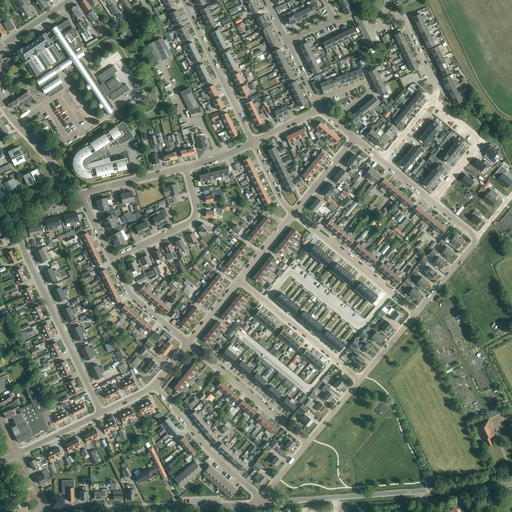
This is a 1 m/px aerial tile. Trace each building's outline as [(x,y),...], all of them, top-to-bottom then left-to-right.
[(24,0),(10,0),(17,10),(18,9),(26,21),(33,16),(28,7),(29,6),(24,0)] [(45,8),(39,0),(36,0),(37,0),(35,1),(41,11),(45,8)] [(39,0),(45,8),(48,6),(44,0),(39,0)] [(87,2),(85,0),(82,0),(80,2),(86,12),(92,8),(90,5),(88,1),(87,2)] [(120,0),(123,4),(124,4),(129,12),(133,9),(126,0),(120,0)] [(171,0),(165,3),(164,2),(160,5),(161,7),(165,5),(167,9),(174,6),(171,0)] [(249,0),(246,2),(242,4),(243,7),(247,5),(249,8),(256,5),(253,0),(249,0)] [(314,4),(311,6),(310,6),(314,14),(320,11),(316,4),(317,3),(314,0),(312,0),(314,4)] [(348,2),(346,0),(344,0),(339,3),(342,9),(349,5),(350,5),(353,3),(352,0),(348,2)] [(308,7),(305,9),(304,9),(308,16),(314,14),(310,6),(311,6),(309,2),(306,3),(308,7)] [(85,16),(77,4),(70,9),(72,12),(71,13),(74,17),(75,17),(78,20),(79,20),(80,21),(76,24),(82,33),(81,34),(83,37),(82,37),(85,42),(88,46),(98,40),(95,36),(93,37),(87,29),(91,27),(86,21),(87,20),(84,16),(85,16)] [(210,13),(210,12),(208,8),(212,7),(211,4),(207,6),(207,7),(200,11),(203,16),(210,13)] [(110,7),(115,14),(119,12),(114,5),(110,7)] [(249,8),(245,10),(246,13),(250,11),(252,14),(259,11),(256,5),(249,8)] [(303,10),(299,11),(299,12),(302,19),(308,16),(304,9),(305,9),(303,5),(301,6),(303,10)] [(351,8),(350,5),(349,5),(342,9),(346,15),(357,9),(355,6),(351,8)] [(297,13),(294,14),(293,15),(297,22),(302,19),(299,12),(299,11),(297,8),(295,9),(297,13)] [(88,13),(87,15),(91,22),(98,18),(93,10),(88,13)] [(179,16),(177,10),(170,14),(172,18),(168,20),(169,22),(173,20),(173,19),(179,16)] [(210,13),(203,16),(206,22),(213,18),(212,17),(211,14),(214,12),(213,10),(210,12),(210,13)] [(293,15),(294,14),(292,10),(289,11),(291,15),(287,17),(291,25),(297,22),(293,15)] [(141,17),(145,24),(149,22),(145,14),(141,17)] [(420,14),(418,15),(412,17),(415,23),(426,17),(425,15),(421,17),(420,14)] [(266,21),(263,15),(256,18),(252,20),(253,22),(257,20),(258,24),(259,24),(266,21)] [(173,19),(173,20),(175,24),(171,26),(172,28),(176,26),(175,25),(182,22),(179,16),(173,19)] [(213,18),(206,22),(208,27),(216,24),(213,20),(217,18),(216,16),(212,17),(213,18)] [(426,17),(415,23),(417,28),(425,24),(423,21),(427,19),(426,17)] [(45,33),(39,36),(40,37),(23,48),(17,51),(34,76),(36,75),(38,78),(36,80),(45,94),(47,92),(50,96),(62,88),(60,84),(62,83),(57,74),(64,69),(66,72),(76,66),(86,82),(93,76),(82,60),(80,61),(79,59),(85,55),(79,46),(81,45),(68,19),(57,26),(56,25),(51,29),(51,30),(46,34),(45,33)] [(3,22),(0,23),(2,27),(5,26),(9,31),(10,30),(11,30),(14,29),(14,27),(9,20),(5,22),(4,23),(3,22)] [(259,24),(258,24),(254,26),(255,28),(259,26),(261,29),(261,30),(269,26),(266,21),(259,24)] [(425,24),(417,28),(420,33),(431,28),(430,25),(426,27),(425,24)] [(187,32),(184,26),(177,30),(180,34),(176,36),(177,38),(181,36),(180,35),(187,32)] [(261,30),(261,29),(257,31),(258,34),(262,32),(264,35),(264,36),(272,32),(269,26),(261,30)] [(221,35),(220,34),(219,31),(222,29),(221,27),(218,29),(211,33),(214,38),(221,35)] [(357,35),(353,28),(347,31),(350,38),(352,42),(355,40),(353,36),(357,35)] [(432,30),(431,28),(420,33),(422,38),(429,34),(428,31),(432,30)] [(347,31),(341,34),(344,41),(346,45),(349,43),(347,39),(350,38),(347,31)] [(180,35),(181,36),(182,40),(179,41),(180,44),(184,42),(183,41),(190,38),(187,32),(180,35)] [(224,32),(220,34),(221,35),(214,38),(217,44),(224,41),(223,40),(221,36),(225,35),(224,32)] [(264,36),(264,35),(260,37),(261,39),(265,37),(267,41),(267,42),(274,38),(272,32),(264,36)] [(392,40),(392,42),(393,42),(396,40),(403,37),(401,32),(394,35),(395,38),(392,40)] [(344,41),(341,34),(335,37),(338,44),(340,48),(343,46),(341,42),(344,41)] [(429,34),(422,38),(425,43),(436,38),(435,36),(431,37),(429,34)] [(237,35),(235,36),(237,40),(233,42),(236,48),(242,46),(237,35)] [(335,37),(329,40),(332,47),(334,51),(334,50),(337,49),(335,45),(338,44),(335,37)] [(403,37),(396,40),(398,43),(394,45),(395,47),(406,42),(403,37)] [(155,64),(171,56),(162,38),(146,46),(155,64)] [(227,38),(223,40),(224,41),(217,44),(219,50),(226,46),(224,42),(228,40),(227,38)] [(267,42),(267,41),(263,43),(264,45),(268,43),(270,47),(277,44),(274,38),(267,42)] [(436,38),(425,43),(427,48),(435,45),(433,42),(437,40),(436,38)] [(313,45),(311,42),(310,40),(306,42),(299,46),(302,51),(309,48),(309,47),(313,45)] [(332,47),(329,40),(323,43),(328,54),(331,52),(329,48),(332,47)] [(195,48),(192,42),(185,45),(187,50),(184,52),(185,54),(189,52),(188,51),(195,48)] [(408,47),(406,42),(395,47),(396,49),(400,48),(401,51),(408,47)] [(309,48),(302,51),(305,57),(312,53),(311,53),(310,49),(314,47),(313,45),(309,47),(309,48)] [(433,55),(444,50),(443,48),(439,49),(437,46),(430,50),(433,55)] [(408,47),(401,51),(403,54),(399,55),(400,58),(411,52),(408,47)] [(188,51),(189,52),(190,55),(186,57),(187,59),(191,57),(198,53),(195,48),(188,51)] [(231,56),(229,52),(233,50),(232,48),(228,50),(228,51),(222,54),(224,60),(231,56)] [(282,54),(279,48),(272,52),(274,56),(270,58),(271,60),(275,58),(282,54)] [(250,53),(253,58),(262,54),(260,49),(253,53),(252,51),(250,53)] [(444,50),(433,55),(435,60),(442,57),(441,54),(445,52),(444,50)] [(316,51),(311,53),(312,53),(305,57),(307,63),(315,59),(314,58),(313,55),(317,53),(316,51)] [(411,52),(400,58),(401,60),(405,58),(406,61),(413,57),(411,52)] [(191,57),(193,61),(189,63),(190,65),(194,63),(194,62),(201,59),(198,53),(191,57)] [(231,56),(224,60),(227,65),(234,62),(234,61),(232,58),(236,56),(235,54),(231,56)] [(275,58),(277,62),(273,64),(274,66),(278,64),(278,63),(285,60),(282,54),(275,58)] [(318,56),(314,58),(315,59),(307,63),(310,68),(317,65),(317,64),(315,60),(319,58),(318,56)] [(413,57),(406,61),(408,64),(404,66),(405,68),(416,63),(413,57)] [(442,57),(435,60),(438,65),(449,60),(448,58),(444,60),(442,57)] [(234,62),(227,65),(230,71),(237,68),(235,63),(238,62),(237,59),(234,61),(234,62)] [(278,63),(278,64),(280,67),(276,69),(277,71),(281,69),(280,69),(288,65),(285,60),(278,63)] [(449,60),(438,65),(440,70),(447,67),(446,64),(450,62),(449,60)] [(244,64),(239,66),(241,69),(245,67),(245,66),(250,64),(249,61),(243,63),(244,64)] [(317,65),(310,68),(313,74),(320,70),(318,66),(322,64),(321,62),(317,64),(317,65)] [(206,69),(203,63),(196,67),(198,71),(194,73),(195,75),(199,73),(206,69)] [(416,63),(405,68),(406,70),(410,68),(411,71),(418,68),(416,63)] [(355,66),(354,64),(352,65),(354,71),(355,71),(358,78),(364,76),(361,68),(356,70),(355,66)] [(93,76),(86,82),(87,83),(85,85),(88,90),(90,89),(99,102),(97,103),(101,109),(103,107),(108,114),(113,111),(111,108),(113,107),(107,97),(110,95),(113,100),(129,89),(126,84),(123,86),(122,84),(120,85),(114,76),(115,74),(114,73),(117,71),(114,65),(97,76),(101,82),(98,83),(93,76)] [(280,69),(281,69),(282,73),(278,75),(279,77),(283,75),(283,74),(290,71),(288,65),(280,69)] [(451,65),(447,67),(440,70),(443,76),(450,72),(448,69),(452,67),(451,65)] [(378,74),(377,74),(376,70),(380,68),(379,66),(375,68),(375,69),(368,72),(371,78),(378,74)] [(355,71),(354,71),(350,72),(349,68),(347,69),(348,73),(349,73),(352,80),(358,78),(355,71)] [(199,73),(201,77),(197,79),(198,81),(202,79),(201,78),(208,75),(206,69),(199,73)] [(349,73),(348,73),(345,74),(343,70),(341,71),(342,75),(343,75),(346,82),(352,80),(349,73)] [(283,74),(283,75),(285,79),(281,81),(282,83),(286,81),(286,80),(293,76),(290,71),(283,74)] [(382,71),(377,74),(378,74),(371,78),(374,83),(381,80),(380,79),(379,76),(383,74),(382,71)] [(254,78),(251,72),(248,73),(248,74),(245,75),(246,78),(247,78),(248,81),(254,78)] [(343,75),(342,75),(339,77),(337,72),(335,73),(336,77),(337,77),(340,85),(346,82),(343,75)] [(452,74),(449,75),(442,79),(445,84),(452,81),(456,79),(454,77),(453,77),(452,74)] [(201,78),(202,79),(204,82),(200,84),(201,86),(205,85),(204,84),(211,80),(208,75),(201,78)] [(337,77),(336,77),(333,79),(331,75),(329,75),(331,80),(331,79),(334,87),(340,85),(337,77)] [(243,79),(242,76),(234,80),(236,85),(243,81),(242,79),(243,79)] [(331,79),(331,80),(327,81),(325,77),(323,77),(325,82),(326,81),(329,89),(334,87),(331,79)] [(381,80),(374,83),(376,89),(383,85),(381,81),(386,79),(385,77),(380,79),(381,80)] [(129,81),(136,93),(141,89),(134,78),(129,81)] [(320,79),(317,80),(319,84),(320,84),(322,91),(329,89),(326,81),(325,82),(321,83),(320,79)] [(453,84),(452,81),(445,84),(447,89),(460,83),(461,82),(460,80),(453,84)] [(298,87),(295,81),(288,85),(290,89),(286,91),(287,93),(291,91),(291,90),(298,87)] [(387,83),(383,85),(376,89),(379,95),(386,91),(384,87),(388,85),(387,83)] [(460,83),(447,89),(450,94),(457,91),(455,88),(459,86),(461,85),(460,83)] [(215,89),(213,85),(207,88),(208,90),(206,91),(207,93),(215,89)] [(291,90),(291,91),(293,95),(289,97),(290,99),(294,97),(294,96),(301,92),(298,87),(291,90)] [(182,97),(188,110),(189,110),(191,118),(205,115),(201,107),(199,108),(197,106),(198,105),(191,92),(189,88),(180,92),(182,97)] [(207,93),(205,95),(202,96),(203,99),(206,98),(207,100),(210,99),(210,98),(218,94),(215,89),(207,93)] [(249,91),(248,89),(240,93),(242,97),(249,94),(248,92),(249,91)] [(11,108),(31,95),(28,91),(8,104),(11,108)] [(421,101),(425,96),(419,91),(417,94),(413,91),(412,93),(421,101)] [(458,94),(457,91),(450,94),(452,99),(463,94),(462,92),(458,94)] [(294,96),(294,97),(296,100),(292,102),(293,104),(297,102),(296,102),(304,98),(301,92),(294,96)] [(126,105),(144,96),(142,93),(125,102),(126,105)] [(421,101),(412,93),(410,95),(414,97),(412,100),(418,105),(421,101)] [(464,96),(463,94),(452,99),(455,105),(462,101),(460,98),(464,96)] [(222,102),(219,97),(213,101),(214,103),(212,103),(214,106),(222,102)] [(374,97),(369,101),(374,107),(377,111),(379,109),(376,106),(379,103),(374,97)] [(387,101),(384,97),(381,100),(387,108),(387,107),(387,108),(391,104),(394,102),(391,98),(387,101)] [(296,102),(297,102),(299,106),(295,108),(296,110),(300,108),(299,107),(306,103),(304,98),(296,102)] [(248,109),(258,104),(257,102),(254,103),(255,104),(253,105),(251,100),(245,103),(248,109)] [(406,100),(405,102),(414,109),(418,105),(412,100),(409,103),(406,100)] [(374,107),(369,101),(364,105),(370,111),(369,111),(372,115),(374,113),(371,110),(374,107)] [(414,109),(405,102),(403,104),(406,106),(404,109),(410,114),(414,109)] [(260,106),(258,104),(248,109),(251,114),(257,112),(255,108),(256,107),(257,108),(260,106)] [(283,116),(289,113),(285,106),(281,108),(279,104),(277,105),(279,109),(283,116)] [(370,111),(364,105),(359,109),(365,115),(364,116),(367,119),(369,117),(366,114),(369,111),(370,111)] [(279,109),(275,111),(273,107),(271,108),(273,112),(274,112),(277,119),(283,116),(279,109)] [(365,115),(359,109),(355,113),(360,119),(359,120),(362,123),(364,121),(361,118),(364,116),(365,115)] [(399,109),(398,111),(407,118),(410,114),(404,109),(402,111),(399,109)] [(407,118),(398,111),(396,112),(399,115),(397,118),(403,123),(407,118)] [(257,112),(251,114),(254,120),(264,115),(263,113),(260,114),(260,115),(259,116),(257,112)] [(219,123),(230,118),(227,113),(221,115),(223,120),(221,120),(221,119),(218,121),(219,123)] [(362,123),(359,120),(360,119),(355,113),(350,117),(355,123),(354,124),(357,127),(362,123)] [(265,117),(264,115),(254,120),(256,126),(262,123),(260,119),(262,118),(262,119),(265,117)] [(403,123),(397,118),(394,115),(392,117),(396,120),(393,122),(399,127),(403,123)] [(230,118),(219,123),(221,126),(223,124),(223,123),(224,123),(226,127),(232,124),(230,118)] [(116,126),(115,124),(78,149),(73,153),(74,153),(71,159),(70,165),(71,165),(72,170),(76,175),(81,179),(81,178),(87,180),(92,179),(127,171),(125,162),(127,162),(126,157),(110,162),(107,151),(106,151),(104,147),(115,139),(119,145),(134,138),(132,133),(129,129),(124,121),(116,126)] [(434,121),(430,125),(437,131),(441,127),(434,121)] [(317,135),(325,126),(320,122),(316,127),(320,131),(319,132),(318,131),(315,134),(317,135)] [(232,124),(226,127),(228,131),(227,131),(226,130),(224,132),(225,134),(235,129),(232,124)] [(388,129),(393,134),(397,128),(392,124),(388,129)] [(0,128),(0,132),(2,135),(8,130),(4,125),(0,128)] [(430,125),(427,129),(434,135),(437,131),(430,125)] [(325,126),(317,135),(319,137),(322,134),(321,133),(321,132),(325,135),(330,130),(325,126)] [(303,128),(297,131),(302,142),(305,141),(303,138),(302,138),(301,137),(306,135),(303,128)] [(376,133),(377,133),(380,130),(378,128),(375,132),(371,129),(366,135),(371,139),(376,133)] [(235,129),(225,134),(226,137),(229,135),(228,134),(230,134),(232,138),(238,135),(235,129)] [(427,129),(423,133),(430,139),(434,135),(427,129)] [(330,130),(325,135),(329,139),(328,140),(327,139),(325,142),(327,143),(335,134),(330,130)] [(297,131),(291,134),(297,145),(299,144),(298,140),(296,141),(296,140),(300,138),(302,142),(297,131)] [(380,136),(377,133),(376,133),(371,139),(376,143),(381,137),(382,138),(385,134),(383,132),(380,136)] [(199,149),(207,147),(204,136),(203,133),(200,134),(201,137),(196,138),(199,149)] [(423,133),(420,138),(424,141),(422,144),(427,147),(429,145),(427,143),(430,139),(423,133)] [(297,145),(291,134),(286,137),(289,143),(294,141),(294,142),(293,143),(294,146),(297,145)] [(335,134),(327,143),(329,145),(331,142),(330,141),(331,140),(335,143),(340,138),(335,134)] [(155,148),(154,145),(157,144),(155,135),(148,136),(149,140),(150,140),(152,146),(153,148),(155,148)] [(385,140),(382,138),(381,137),(376,143),(381,147),(386,141),(387,142),(390,138),(388,136),(385,140)] [(456,137),(452,142),(454,144),(461,149),(465,144),(458,139),(456,137)] [(193,148),(190,148),(189,147),(190,146),(189,143),(185,144),(188,155),(194,154),(193,148)] [(281,147),(276,150),(275,147),(268,150),(270,155),(277,152),(285,148),(283,143),(280,144),(281,147)] [(313,152),(317,148),(312,144),(309,148),(313,152)] [(454,144),(450,148),(457,154),(461,149),(454,144)] [(413,145),(410,150),(417,155),(420,151),(422,153),(424,150),(420,146),(418,149),(413,145)] [(494,164),(497,160),(494,157),(498,153),(490,146),(485,152),(487,154),(485,157),(494,164)] [(11,158),(22,154),(18,147),(8,152),(11,158)] [(150,149),(152,154),(150,154),(152,164),(159,163),(157,152),(156,152),(155,148),(153,148),(150,149)] [(170,148),(168,148),(171,160),(177,158),(175,152),(172,153),(172,151),(171,151),(170,148)] [(285,148),(277,152),(270,155),(273,161),(280,157),(278,154),(286,151),(285,148)] [(450,148),(446,153),(453,159),(457,154),(450,148)] [(410,150),(407,154),(414,160),(417,155),(410,150)] [(315,151),(314,153),(323,161),(327,156),(321,151),(318,155),(317,155),(318,153),(315,151)] [(323,161),(314,153),(312,155),(315,158),(316,156),(317,157),(314,161),(319,166),(323,161)] [(446,153),(442,158),(449,164),(453,159),(446,153)] [(22,154),(11,158),(15,165),(25,160),(22,154)] [(353,154),(349,159),(358,166),(360,164),(358,163),(360,159),(353,154)] [(407,154),(403,158),(410,164),(414,160),(407,154)] [(280,157),(273,161),(276,166),(282,163),(280,157)] [(249,158),(243,161),(245,165),(244,166),(243,164),(240,166),(241,168),(251,163),(249,158)] [(403,158),(400,162),(407,168),(410,164),(403,158)] [(358,166),(349,159),(345,164),(352,169),(355,166),(357,168),(358,166)] [(491,165),(486,161),(483,163),(478,159),(474,165),(477,167),(477,168),(481,172),(485,167),(487,169),(491,165)] [(319,166),(314,161),(310,165),(309,164),(310,163),(307,161),(306,163),(315,170),(319,166)] [(232,165),(235,171),(241,168),(239,165),(240,165),(239,164),(238,163),(232,165)] [(254,169),(251,163),(241,168),(242,169),(243,171),(246,169),(245,168),(246,167),(248,172),(254,169)] [(285,168),(282,163),(276,166),(278,172),(285,168)] [(315,170),(306,163),(304,165),(307,167),(308,166),(309,167),(306,171),(302,167),(302,168),(311,175),(315,170)] [(438,163),(434,168),(441,174),(445,169),(438,163)] [(502,165),(495,173),(500,177),(497,180),(507,188),(511,182),(511,180),(505,175),(508,171),(502,165)] [(288,174),(285,168),(278,172),(281,177),(288,174)] [(311,175),(302,168),(300,170),(303,172),(304,171),(305,172),(302,176),(307,180),(311,175)] [(342,168),(338,173),(346,181),(348,179),(346,177),(348,174),(342,168)] [(375,172),(370,168),(365,174),(368,177),(366,179),(368,180),(375,172)] [(434,168),(430,173),(437,178),(441,174),(434,168)] [(37,169),(30,172),(35,182),(42,179),(37,169)] [(254,169),(248,172),(250,176),(249,177),(249,175),(246,177),(247,179),(257,174),(254,169)] [(222,170),(216,171),(218,178),(222,177),(222,178),(221,178),(222,181),(225,181),(222,170)] [(30,172),(23,176),(28,186),(35,182),(30,172)] [(375,172),(368,180),(370,182),(371,180),(375,182),(380,176),(375,172)] [(15,180),(17,179),(15,173),(10,175),(10,176),(11,179),(7,181),(11,189),(18,186),(15,180)] [(213,184),(211,173),(205,174),(206,180),(210,180),(211,181),(209,181),(210,184),(213,184)] [(346,181),(338,173),(334,178),(340,184),(343,181),(345,182),(346,181)] [(430,173),(426,177),(433,183),(437,178),(430,173)] [(247,179),(240,183),(241,185),(251,180),(250,179),(252,178),(254,183),(260,180),(257,174),(247,179)] [(290,179),(288,174),(281,177),(284,182),(290,179)] [(465,176),(460,182),(468,189),(473,183),(475,185),(477,183),(473,179),(471,182),(465,176)] [(426,177),(422,182),(429,188),(433,183),(426,177)] [(293,184),(290,179),(284,182),(286,188),(293,184)] [(382,191),(389,183),(384,179),(380,184),(384,187),(383,188),(382,187),(380,190),(382,191)] [(0,187),(2,186),(5,192),(11,189),(7,181),(4,183),(2,180),(1,180),(0,180),(0,187)] [(260,180),(254,183),(256,187),(255,188),(254,186),(251,188),(252,190),(262,185),(260,180)] [(293,184),(286,188),(289,193),(296,190),(294,186),(296,185),(297,185),(298,185),(299,187),(303,185),(301,180),(295,183),(293,184)] [(394,187),(389,183),(382,191),(384,193),(386,191),(385,190),(386,189),(389,192),(394,187)] [(179,194),(176,184),(168,186),(168,187),(163,189),(164,196),(166,195),(168,204),(176,202),(175,197),(172,198),(172,196),(179,194)] [(334,188),(329,184),(326,188),(335,195),(337,193),(333,190),(334,188)] [(344,186),(344,187),(344,186),(343,187),(340,184),(338,186),(341,189),(343,190),(346,193),(349,190),(344,186)] [(265,191),(262,185),(252,190),(253,193),(257,191),(256,190),(257,189),(259,194),(265,191)] [(374,187),(372,185),(371,185),(364,194),(366,196),(374,187)] [(394,187),(389,192),(393,195),(393,196),(391,195),(389,198),(391,199),(398,191),(394,187)] [(326,188),(321,193),(326,197),(329,195),(330,196),(330,195),(333,197),(335,195),(326,188)] [(497,201),(494,198),(498,194),(492,190),(489,193),(488,193),(483,199),(492,207),(497,201)] [(129,191),(126,192),(129,202),(132,201),(133,205),(138,203),(136,196),(133,197),(132,191),(129,192),(129,191)] [(211,192),(211,195),(204,196),(206,203),(213,201),(213,198),(218,197),(217,191),(211,192)] [(265,191),(259,194),(261,198),(260,199),(260,198),(257,199),(258,202),(268,197),(265,191)] [(398,191),(391,199),(393,201),(396,198),(394,197),(395,196),(399,200),(403,194),(398,191)] [(456,195),(452,191),(448,197),(456,204),(459,201),(463,205),(468,199),(459,192),(456,195)] [(122,200),(119,201),(121,208),(126,206),(125,203),(129,202),(126,192),(123,193),(120,194),(122,200)] [(403,194),(399,200),(403,203),(402,204),(401,203),(399,205),(401,207),(408,198),(403,194)] [(97,206),(108,203),(107,200),(110,199),(110,197),(97,200),(97,202),(96,202),(97,206)] [(268,197),(258,202),(259,204),(262,202),(261,201),(262,200),(265,205),(271,202),(268,197)] [(323,202),(318,198),(314,203),(327,214),(330,210),(324,206),(324,207),(322,206),(321,206),(321,205),(323,202)] [(342,205),(345,208),(349,204),(350,205),(353,201),(352,200),(351,201),(348,198),(342,205)] [(408,198),(401,207),(403,209),(405,206),(404,205),(405,204),(409,207),(413,202),(408,198)] [(333,201),(328,207),(333,212),(338,206),(333,201)] [(354,201),(344,214),(347,216),(357,204),(354,201)] [(108,203),(97,206),(98,209),(99,209),(99,211),(106,210),(107,213),(114,211),(112,206),(108,207),(108,203)] [(314,203),(310,208),(315,212),(318,208),(319,209),(318,210),(322,213),(322,214),(325,216),(324,218),(327,220),(331,214),(329,212),(327,214),(314,203)] [(415,218),(422,209),(417,206),(413,211),(417,214),(416,215),(415,214),(413,217),(415,218)] [(206,210),(205,217),(213,218),(216,218),(216,215),(221,216),(222,209),(213,208),(213,212),(206,210)] [(161,214),(158,216),(162,225),(165,224),(165,223),(167,222),(165,216),(168,215),(164,209),(159,211),(161,214)] [(427,213),(422,209),(415,218),(416,219),(417,220),(419,217),(418,216),(419,215),(422,219),(427,213)] [(474,215),(470,220),(477,225),(481,219),(478,216),(480,213),(475,209),(472,213),(474,215)] [(114,211),(107,213),(108,216),(103,219),(104,221),(103,221),(105,225),(114,220),(112,215),(115,213),(114,211)] [(73,225),(75,225),(75,221),(79,220),(77,212),(70,214),(73,225)] [(262,220),(266,224),(270,220),(265,216),(262,213),(260,215),(264,218),(262,220)] [(427,213),(422,219),(426,222),(425,223),(424,222),(422,224),(424,226),(431,217),(427,213)] [(71,226),(73,225),(70,214),(64,215),(66,223),(70,222),(71,226)] [(151,215),(148,216),(151,223),(154,221),(157,227),(159,226),(159,227),(162,225),(158,216),(153,218),(151,215)] [(55,230),(57,229),(56,226),(60,225),(58,217),(52,218),(55,230)] [(142,219),(143,222),(141,224),(145,233),(148,232),(148,231),(150,230),(147,225),(150,223),(147,217),(142,219)] [(330,229),(335,224),(331,221),(332,220),(333,221),(335,218),(333,217),(330,220),(326,225),(330,229)] [(399,223),(402,225),(408,219),(405,217),(399,223)] [(431,217),(424,226),(426,228),(428,225),(427,224),(428,223),(432,226),(436,221),(431,217)] [(53,230),(55,230),(52,218),(46,220),(48,228),(52,227),(53,230)] [(114,220),(105,225),(106,228),(107,227),(108,229),(114,227),(115,230),(122,226),(120,223),(117,225),(114,220)] [(266,224),(262,220),(259,224),(258,223),(258,222),(256,220),(254,222),(263,229),(266,224)] [(40,235),(43,234),(40,221),(34,223),(36,234),(39,233),(40,235)] [(436,221),(432,226),(436,230),(435,230),(434,230),(432,232),(434,234),(441,225),(436,221)] [(145,233),(141,224),(138,225),(136,222),(131,224),(134,231),(137,230),(139,235),(142,234),(142,235),(145,233)] [(263,229),(254,222),(253,224),(255,226),(256,225),(257,226),(254,229),(259,233),(263,229)] [(375,239),(386,226),(380,222),(371,232),(375,235),(373,237),(375,239)] [(36,234),(34,223),(27,224),(30,237),(34,236),(33,234),(36,234)] [(203,223),(199,227),(204,233),(207,230),(209,232),(212,230),(209,227),(208,228),(203,223)] [(338,227),(335,224),(330,229),(335,233),(342,224),(340,223),(338,225),(339,226),(338,227)] [(237,224),(233,230),(237,233),(241,228),(237,224)] [(345,226),(342,224),(335,233),(340,237),(344,232),(341,229),(342,228),(343,228),(345,226)] [(446,229),(441,225),(434,234),(436,236),(438,233),(437,232),(438,231),(442,234),(446,229)] [(122,226),(115,230),(116,232),(111,235),(112,237),(111,238),(113,241),(122,236),(120,231),(123,230),(122,226)] [(218,227),(213,232),(217,235),(222,231),(218,227)] [(361,236),(363,238),(370,229),(368,227),(361,236)] [(293,228),(289,233),(294,237),(296,235),(299,237),(301,235),(298,232),(293,228)] [(249,229),(247,231),(255,238),(259,233),(254,229),(251,233),(250,232),(251,231),(249,229)] [(255,238),(247,231),(245,233),(248,235),(249,234),(250,235),(247,239),(252,242),(255,238)] [(344,232),(340,237),(345,241),(352,232),(350,231),(348,233),(349,233),(348,235),(344,232)] [(80,242),(90,238),(87,232),(82,235),(84,239),(83,240),(81,239),(79,240),(80,242)] [(352,232),(345,241),(350,245),(354,240),(350,237),(351,236),(352,236),(354,234),(352,232)] [(195,237),(193,233),(187,236),(191,243),(193,242),(195,245),(198,243),(195,237)] [(294,237),(289,233),(285,237),(294,244),(295,242),(293,240),(292,241),(291,240),(294,237)] [(442,239),(445,242),(450,236),(446,233),(442,239)] [(463,242),(455,235),(451,240),(458,247),(463,242)] [(122,236),(113,241),(114,244),(115,244),(116,246),(125,241),(122,236)] [(376,243),(379,245),(384,238),(381,236),(376,243)] [(294,244),(285,237),(282,242),(287,246),(289,242),(290,243),(290,244),(292,246),(294,244)] [(181,239),(175,242),(179,248),(182,247),(183,250),(187,248),(185,245),(184,245),(181,239)] [(208,246),(202,239),(199,242),(203,247),(201,248),(204,251),(206,250),(205,248),(208,246)] [(415,247),(419,251),(425,244),(420,241),(416,246),(415,247)] [(238,242),(237,244),(245,251),(249,246),(244,242),(241,246),(240,245),(241,244),(238,242)] [(282,242),(278,247),(286,253),(288,251),(286,249),(285,250),(284,249),(287,246),(282,242)] [(358,252),(366,243),(364,242),(362,244),(362,245),(361,246),(358,243),(354,248),(358,252)] [(92,243),(87,245),(89,250),(88,250),(86,249),(84,250),(85,253),(95,248),(92,243)] [(366,243),(358,252),(363,256),(368,251),(364,248),(365,247),(366,248),(368,245),(366,243)] [(170,244),(165,247),(168,254),(167,254),(166,255),(167,257),(168,260),(173,258),(176,257),(175,254),(173,251),(174,251),(170,244)] [(245,251),(237,244),(235,246),(237,248),(238,247),(239,248),(236,252),(241,255),(245,251)] [(314,244),(308,252),(313,255),(319,248),(314,244)] [(387,244),(380,252),(383,254),(389,247),(387,244)] [(385,256),(388,258),(395,249),(392,246),(385,256)] [(48,250),(47,247),(35,253),(37,258),(47,254),(46,251),(48,250)] [(286,253),(278,247),(274,251),(279,255),(282,251),(283,252),(282,253),(285,255),(286,253)] [(449,258),(453,253),(446,247),(442,252),(449,258)] [(319,248),(313,255),(317,259),(323,251),(319,248)] [(428,254),(428,255),(431,257),(436,252),(433,248),(428,254)] [(14,255),(12,250),(6,253),(8,257),(7,257),(6,256),(4,258),(5,260),(14,255)] [(159,250),(153,252),(156,260),(157,264),(163,261),(165,264),(168,263),(166,260),(165,260),(163,257),(162,257),(159,250)] [(368,251),(363,256),(368,260),(375,251),(373,250),(371,252),(372,253),(371,254),(368,251)] [(202,256),(207,261),(209,258),(211,255),(209,253),(207,251),(202,256)] [(231,251),(229,253),(237,260),(241,255),(236,252),(233,255),(232,254),(233,253),(231,251)] [(323,251),(317,259),(321,262),(327,255),(323,251)] [(375,251),(368,260),(373,264),(377,259),(374,256),(375,255),(377,253),(375,251)] [(97,253),(92,256),(94,260),(93,260),(92,260),(89,261),(90,263),(100,259),(97,253)] [(237,260),(229,253),(227,255),(230,257),(231,256),(232,257),(229,261),(234,265),(237,260)] [(49,256),(47,254),(37,258),(40,264),(52,258),(51,255),(49,256)] [(150,262),(147,255),(141,258),(144,264),(147,263),(148,266),(151,264),(150,262)] [(268,260),(276,266),(278,264),(275,262),(274,263),(273,262),(276,259),(271,255),(268,260)] [(327,255),(321,262),(325,266),(331,258),(327,255)] [(440,268),(445,262),(439,257),(438,258),(436,256),(434,259),(435,261),(434,263),(440,268)] [(419,262),(419,263),(423,266),(427,261),(423,257),(419,262)] [(180,260),(176,262),(181,272),(185,270),(180,260)] [(234,265),(229,261),(226,264),(225,263),(226,262),(224,260),(222,262),(230,269),(234,265)] [(268,260),(264,264),(269,268),(272,265),(273,265),(272,266),(274,268),(276,266),(268,260)] [(138,269),(134,261),(128,264),(132,272),(135,270),(137,273),(140,271),(139,268),(138,269)] [(230,269),(222,262),(220,264),(223,266),(223,265),(225,266),(222,270),(226,274),(230,269)] [(279,266),(284,270),(287,266),(282,262),(279,266)] [(383,272),(390,263),(388,262),(386,264),(387,265),(386,266),(382,263),(378,268),(383,272)] [(337,263),(331,270),(335,274),(341,266),(337,263)] [(390,263),(383,272),(388,276),(392,271),(388,268),(389,267),(390,268),(392,265),(390,263)] [(264,264),(260,269),(268,275),(270,273),(268,271),(267,272),(266,272),(269,268),(264,264)] [(341,266),(335,274),(340,277),(346,270),(341,266)] [(432,278),(437,273),(430,267),(429,268),(427,266),(424,269),(427,270),(425,273),(432,278)] [(23,274),(20,268),(15,271),(14,270),(12,272),(13,275),(16,274),(17,277),(23,274)] [(44,272),(47,278),(57,273),(56,270),(53,272),(51,268),(44,272)] [(410,272),(411,273),(415,276),(417,275),(416,274),(419,271),(415,268),(410,272)] [(108,274),(105,269),(100,272),(102,276),(101,276),(99,276),(97,277),(98,279),(108,274)] [(268,275),(260,269),(256,273),(261,277),(264,274),(265,274),(264,275),(267,277),(268,275)] [(346,270),(340,277),(344,281),(350,274),(346,270)] [(392,271),(388,276),(392,280),(400,271),(397,270),(395,272),(396,273),(395,274),(392,271)] [(400,271),(392,280),(397,284),(401,279),(398,276),(399,275),(400,275),(402,273),(400,271)] [(58,275),(57,273),(47,278),(50,284),(57,280),(55,276),(58,275)] [(211,275),(220,282),(223,277),(218,273),(216,277),(214,276),(215,275),(213,273),(211,275)] [(261,277),(256,273),(253,278),(258,282),(261,284),(262,282),(259,279),(261,277)] [(23,274),(17,277),(19,280),(16,281),(18,285),(20,283),(26,280),(23,274)] [(136,279),(138,283),(146,279),(144,274),(136,279)] [(350,274),(344,281),(349,285),(355,277),(350,274)] [(220,282),(211,275),(210,277),(212,279),(213,278),(214,279),(211,283),(216,287),(220,282)] [(424,288),(428,282),(422,277),(421,277),(419,275),(417,277),(419,279),(417,282),(424,288)] [(407,278),(402,284),(406,287),(407,286),(408,287),(412,283),(407,278)] [(110,280),(105,282),(107,286),(106,287),(104,286),(102,287),(103,290),(113,285),(110,280)] [(206,282),(204,284),(212,291),(216,287),(211,283),(208,286),(207,285),(208,284),(206,282)] [(360,282),(354,289),(358,293),(365,285),(360,282)] [(144,294),(151,286),(149,284),(147,286),(148,288),(147,289),(143,286),(140,290),(144,294)] [(212,291),(204,284),(202,286),(205,288),(206,287),(207,288),(204,292),(209,296),(212,291)] [(365,285),(358,293),(363,296),(369,289),(365,285)] [(411,290),(408,293),(415,299),(419,293),(413,288),(414,287),(411,285),(409,288),(411,290)] [(6,293),(16,289),(15,286),(2,291),(3,294),(6,293)] [(153,288),(151,286),(144,294),(148,298),(152,293),(149,290),(150,290),(151,290),(153,288)] [(32,293),(29,287),(23,289),(20,290),(22,293),(25,292),(26,296),(32,293)] [(62,291),(60,288),(53,291),(56,297),(66,292),(65,290),(62,291)] [(369,289),(363,296),(367,300),(373,292),(369,289)] [(115,290),(110,293),(112,297),(111,297),(110,296),(107,298),(108,300),(118,295),(115,290)] [(209,296),(204,292),(201,295),(200,294),(201,293),(198,291),(197,293),(205,300),(209,296)] [(67,294),(66,292),(56,297),(59,303),(66,299),(64,296),(67,294)] [(156,296),(152,293),(148,298),(153,302),(160,294),(158,292),(156,294),(157,295),(156,296)] [(282,292),(275,300),(280,303),(286,296),(282,292)] [(373,292),(367,300),(371,303),(377,296),(373,292)] [(32,293),(26,296),(28,299),(25,300),(27,303),(29,302),(35,299),(32,293)] [(205,300),(197,293),(195,295),(197,297),(198,296),(199,297),(196,301),(201,305),(205,300)] [(160,294),(153,302),(157,305),(161,301),(158,298),(159,297),(160,297),(162,295),(160,294)] [(239,294),(236,299),(241,303),(242,300),(246,303),(247,301),(244,298),(239,294)] [(286,296),(280,303),(284,307),(290,299),(286,296)] [(165,304),(161,301),(157,305),(162,309),(169,301),(167,299),(165,301),(165,303),(165,304)] [(241,303),(236,299),(232,303),(240,310),(242,308),(240,306),(239,307),(238,306),(241,303)] [(290,299),(284,307),(288,310),(294,303),(290,299)] [(171,303),(169,301),(162,309),(166,313),(170,308),(167,305),(167,304),(169,305),(171,303)] [(191,310),(196,314),(199,309),(195,306),(194,306),(191,303),(190,305),(193,308),(191,310)] [(232,303),(228,308),(233,312),(236,308),(237,309),(236,310),(239,312),(240,310),(232,303)] [(294,303),(288,310),(293,314),(299,306),(294,303)] [(41,311),(38,305),(32,308),(32,307),(29,309),(31,312),(33,311),(35,314),(41,311)] [(123,317),(129,308),(125,305),(121,309),(125,312),(124,313),(122,313),(121,315),(123,317)] [(71,311),(69,307),(62,311),(65,316),(76,311),(74,309),(71,311)] [(391,307),(387,313),(388,314),(387,314),(396,321),(401,315),(396,311),(396,312),(394,311),(395,310),(391,307)] [(134,312),(129,308),(123,317),(125,318),(126,316),(126,315),(127,314),(130,317),(134,312)] [(233,312),(228,308),(225,312),(233,319),(235,317),(232,315),(231,316),(230,315),(233,312)] [(185,310),(184,312),(192,319),(196,314),(191,310),(188,314),(187,313),(187,311),(185,310)] [(259,310),(253,317),(258,320),(264,313),(259,310)] [(41,311),(35,314),(37,317),(34,319),(36,322),(38,321),(38,320),(44,317),(41,311)] [(77,314),(76,311),(65,316),(68,322),(75,319),(73,315),(77,314)] [(304,311),(298,318),(302,322),(309,315),(304,311)] [(134,312),(130,317),(133,320),(133,321),(131,320),(130,322),(132,324),(138,316),(134,312)] [(192,319),(184,312),(182,314),(184,316),(186,315),(186,316),(183,319),(188,323),(192,319)] [(233,319),(225,312),(221,317),(226,321),(229,317),(230,318),(229,319),(231,321),(233,319)] [(264,313),(258,320),(262,324),(268,317),(264,313)] [(309,315),(302,322),(307,326),(313,318),(309,315)] [(143,320),(138,316),(132,324),(134,326),(135,324),(135,322),(135,321),(139,324),(143,320)] [(268,317),(262,324),(267,328),(273,321),(268,317)] [(313,318),(307,326),(311,329),(318,322),(313,318)] [(188,323),(183,319),(182,322),(178,319),(177,321),(180,324),(185,328),(188,323)] [(383,319),(381,322),(379,325),(382,327),(381,327),(387,332),(392,326),(387,321),(386,321),(383,319)] [(143,320),(139,324),(142,327),(142,328),(140,328),(138,330),(141,331),(147,323),(143,320)] [(214,325),(219,329),(221,327),(224,330),(226,327),(223,325),(218,321),(214,325)] [(273,321),(267,328),(271,332),(277,325),(273,321)] [(318,322),(311,329),(316,333),(322,326),(318,322)] [(152,327),(147,323),(141,331),(143,333),(144,331),(144,330),(144,329),(148,332),(152,327)] [(50,330),(47,324),(41,327),(41,326),(38,327),(40,331),(42,329),(44,333),(50,330)] [(214,325),(210,330),(219,337),(220,335),(218,333),(217,334),(216,333),(219,329),(214,325)] [(79,326),(71,330),(74,335),(85,330),(84,328),(80,330),(79,326)] [(227,334),(231,337),(235,332),(231,329),(227,334)] [(283,329),(277,336),(282,340),(287,333),(283,329)] [(50,330),(44,333),(45,336),(43,337),(44,340),(47,339),(53,336),(50,330)] [(85,330),(74,335),(77,341),(84,338),(82,334),(86,333),(85,330)] [(219,337),(210,330),(207,335),(212,338),(214,335),(216,336),(215,337),(217,339),(219,337)] [(327,330),(321,337),(326,341),(332,333),(327,330)] [(378,343),(383,337),(376,331),(376,332),(373,330),(371,332),(374,334),(371,337),(378,343)] [(154,332),(150,336),(157,341),(160,337),(154,332)] [(287,333),(282,340),(286,344),(292,337),(287,333)] [(332,333),(326,341),(330,344),(336,337),(332,333)] [(432,337),(442,367),(448,365),(444,354),(452,351),(446,334),(445,335),(444,333),(432,337)] [(212,338),(207,335),(203,339),(208,343),(211,345),(213,343),(210,341),(212,338)] [(292,337),(286,344),(290,347),(296,340),(292,337)] [(336,337),(330,344),(334,348),(340,340),(336,337)] [(357,337),(351,345),(355,349),(359,344),(357,343),(359,341),(358,340),(359,339),(357,337)] [(258,342),(264,346),(267,343),(261,338),(258,342)] [(33,342),(36,348),(44,344),(43,340),(39,342),(38,339),(33,342)] [(144,347),(147,349),(148,349),(152,344),(147,340),(143,345),(144,346),(144,347)] [(161,340),(159,343),(169,351),(173,346),(168,341),(166,344),(161,340)] [(296,340),(290,347),(295,351),(301,344),(296,340)] [(340,340),(334,348),(338,351),(345,344),(340,340)] [(369,354),(373,348),(367,343),(365,341),(363,344),(365,345),(363,349),(369,354)] [(59,348),(56,342),(50,345),(47,346),(48,349),(51,348),(53,351),(59,348)] [(108,353),(115,349),(111,342),(105,345),(108,353)] [(169,351),(159,343),(157,345),(162,349),(158,353),(162,356),(163,354),(165,356),(169,351)] [(230,344),(221,355),(227,359),(234,350),(231,348),(233,347),(230,344)] [(461,356),(470,353),(466,344),(457,348),(461,356)] [(88,345),(81,349),(84,355),(94,350),(93,348),(90,349),(88,345)] [(358,355),(360,353),(355,348),(354,348),(350,345),(347,349),(352,352),(353,351),(355,352),(351,357),(351,359),(353,361),(354,360),(360,365),(364,360),(358,355)] [(147,349),(144,347),(139,353),(143,356),(148,350),(147,350),(147,349)] [(59,348),(53,351),(54,354),(52,356),(53,359),(56,358),(56,357),(62,354),(59,348)] [(306,349),(301,356),(305,359),(311,353),(306,349)] [(94,350),(84,355),(86,361),(94,357),(92,353),(95,352),(94,350)] [(234,350),(227,359),(232,363),(240,353),(237,351),(236,352),(234,350)] [(311,353),(305,359),(310,363),(315,356),(311,353)] [(315,356),(310,363),(314,367),(320,360),(315,356)] [(137,357),(131,364),(136,368),(142,361),(137,357)] [(292,367),(298,360),(295,357),(289,365),(292,367)] [(149,359),(146,362),(149,364),(148,365),(154,369),(158,364),(152,360),(151,361),(149,359)] [(320,360),(314,367),(319,371),(324,364),(320,360)] [(68,367),(65,361),(59,364),(59,363),(56,364),(57,368),(60,366),(62,370),(68,367)] [(242,361),(236,367),(241,371),(247,365),(242,361)] [(141,367),(139,370),(144,374),(146,374),(147,372),(150,374),(154,369),(148,365),(147,365),(145,364),(143,362),(140,366),(141,367)] [(121,374),(127,371),(123,363),(118,366),(121,374)] [(193,364),(189,369),(198,376),(200,374),(197,372),(197,373),(195,372),(198,368),(193,364)] [(38,369),(40,373),(50,369),(48,365),(38,369)] [(97,365),(90,368),(93,374),(103,369),(102,367),(99,368),(97,365)] [(247,365),(241,371),(246,375),(252,369),(247,365)] [(68,367),(62,370),(63,373),(61,374),(62,378),(65,376),(70,373),(68,367)] [(105,371),(103,369),(93,374),(96,380),(103,376),(101,372),(105,371)] [(198,376),(189,369),(185,374),(194,381),(196,379),(193,377),(192,376),(194,373),(198,376)] [(256,373),(251,379),(256,384),(262,377),(256,373)] [(279,373),(275,378),(281,382),(284,378),(279,373)] [(185,374),(181,378),(187,383),(189,379),(191,380),(190,381),(192,383),(194,381),(185,374)] [(339,389),(345,383),(339,378),(340,378),(337,376),(335,378),(338,380),(334,385),(339,389)] [(130,388),(136,385),(133,379),(132,379),(131,377),(128,378),(130,380),(127,382),(130,388)] [(262,377),(256,384),(261,388),(267,382),(262,377)] [(181,378),(178,383),(186,390),(188,388),(186,386),(185,387),(184,386),(187,383),(181,378)] [(76,385),(74,379),(68,382),(67,382),(65,383),(66,386),(69,385),(70,388),(76,385)] [(286,379),(282,384),(288,389),(292,384),(286,379)] [(130,388),(127,382),(125,383),(123,380),(121,381),(122,384),(121,385),(124,391),(130,388)] [(11,410),(4,413),(7,419),(12,417),(16,425),(11,427),(19,443),(32,436),(32,435),(45,429),(48,428),(45,423),(41,413),(38,414),(35,406),(48,399),(40,381),(25,388),(32,403),(19,409),(18,407),(16,408),(15,408),(11,410)] [(218,394),(225,386),(221,382),(217,387),(220,390),(219,391),(218,390),(216,392),(218,394)] [(186,390),(178,383),(174,388),(179,392),(182,389),(183,390),(182,390),(185,392),(186,390)] [(76,385),(70,388),(72,392),(69,393),(71,396),(74,395),(73,394),(79,391),(76,385)] [(113,396),(119,393),(116,387),(115,388),(113,385),(111,386),(113,389),(110,390),(113,396)] [(271,385),(266,392),(271,396),(276,390),(271,385)] [(334,396),(329,392),(331,390),(326,385),(322,390),(327,394),(324,397),(329,401),(334,396)] [(230,389),(225,386),(218,394),(220,396),(222,393),(221,392),(222,391),(226,394),(230,389)] [(113,396),(110,390),(108,391),(106,389),(104,390),(105,393),(104,393),(107,399),(113,396)] [(230,389),(226,394),(229,397),(228,398),(227,397),(225,400),(227,401),(234,393),(230,389)] [(276,390),(271,396),(276,400),(281,394),(276,390)] [(239,397),(234,393),(227,401),(229,403),(231,401),(230,400),(231,399),(235,402),(239,397)] [(8,401),(11,399),(9,394),(0,398),(0,402),(1,405),(8,401)] [(191,394),(186,398),(182,402),(188,409),(192,406),(192,405),(196,401),(198,399),(195,396),(193,397),(191,394)] [(286,398),(281,404),(286,408),(293,399),(292,398),(289,401),(286,398)] [(293,399),(286,408),(291,413),(296,406),(293,404),(295,401),(293,399)] [(150,400),(144,403),(147,409),(150,408),(152,410),(155,409),(154,406),(153,406),(150,400)] [(243,409),(247,404),(242,400),(238,405),(236,408),(238,410),(241,407),(243,409)] [(325,406),(320,402),(317,406),(310,400),(305,405),(313,411),(316,408),(320,412),(325,406)] [(79,405),(77,407),(80,413),(86,410),(83,404),(82,404),(80,401),(78,403),(79,405)] [(144,403),(138,406),(141,412),(141,413),(142,415),(145,414),(144,411),(147,409),(144,403)] [(247,404),(243,409),(246,411),(246,413),(245,412),(243,414),(245,416),(251,408),(247,404)] [(308,408),(302,404),(296,412),(301,416),(308,408)] [(73,405),(71,406),(72,409),(71,409),(74,415),(80,413),(77,407),(75,408),(73,405)] [(226,417),(233,408),(230,406),(223,414),(222,415),(225,417),(225,416),(226,417)] [(251,408),(245,416),(247,417),(249,415),(248,414),(248,413),(252,416),(256,411),(251,408)] [(497,408),(490,411),(487,413),(490,419),(500,415),(497,408)] [(63,421),(69,418),(66,412),(65,413),(63,410),(61,411),(62,414),(60,415),(63,421)] [(135,415),(132,410),(126,413),(129,419),(132,417),(133,419),(136,418),(135,415)] [(194,420),(202,413),(201,411),(198,413),(199,413),(198,414),(195,411),(190,415),(194,420)] [(63,421),(60,415),(57,416),(56,413),(54,415),(55,417),(54,418),(57,424),(63,421)] [(126,413),(120,415),(123,421),(122,422),(123,424),(127,423),(125,420),(129,419),(126,413)] [(204,415),(202,413),(194,420),(198,424),(203,420),(200,417),(201,416),(202,417),(204,415)] [(257,427),(264,418),(260,415),(256,419),(259,422),(259,423),(257,422),(256,425),(257,427)] [(304,415),(300,420),(303,422),(303,423),(308,427),(313,421),(308,417),(304,415)] [(147,424),(144,418),(141,420),(145,429),(149,427),(147,423),(147,424)] [(166,427),(172,423),(168,418),(162,423),(166,427)] [(269,422),(264,418),(257,427),(260,428),(262,426),(261,425),(261,424),(265,427),(269,422)] [(114,420),(108,423),(111,429),(114,428),(115,430),(119,429),(117,426),(114,420)] [(203,420),(198,424),(202,429),(210,422),(208,420),(206,422),(207,423),(206,423),(203,420)] [(243,428),(246,424),(241,420),(238,424),(243,428)] [(489,420),(476,426),(484,440),(485,440),(488,446),(494,443),(491,437),(496,434),(489,420)] [(212,424),(210,422),(202,429),(205,434),(211,429),(208,426),(209,425),(210,426),(212,424)] [(269,422),(265,427),(268,430),(267,431),(266,430),(264,432),(267,434),(273,426),(269,422)] [(108,423),(102,426),(105,432),(104,432),(106,435),(109,434),(108,431),(111,429),(108,423)] [(166,427),(170,432),(175,427),(172,423),(166,427)] [(219,430),(223,434),(226,430),(228,429),(225,425),(223,427),(219,430)] [(243,430),(249,434),(252,431),(247,426),(243,430)] [(273,426),(267,434),(268,436),(270,433),(269,432),(270,431),(274,434),(278,429),(273,426)] [(170,432),(167,434),(163,438),(164,440),(169,436),(171,434),(174,437),(179,432),(175,427),(170,432)] [(96,429),(90,432),(92,438),(96,437),(97,439),(100,438),(99,435),(98,435),(96,429)] [(213,433),(211,429),(205,434),(209,438),(218,431),(216,429),(214,431),(214,432),(213,433)] [(228,441),(238,434),(235,429),(227,433),(229,436),(226,438),(228,441)] [(219,433),(218,431),(209,438),(213,443),(218,439),(216,435),(217,434),(217,435),(219,433)] [(92,438),(90,432),(84,435),(86,441),(86,442),(87,444),(90,443),(89,440),(92,438)] [(179,448),(187,441),(183,437),(178,441),(181,444),(180,445),(179,445),(177,446),(179,448)] [(290,449),(295,444),(290,440),(287,437),(285,439),(288,442),(285,445),(290,449)] [(166,444),(168,446),(173,442),(169,438),(164,442),(166,444)] [(274,441),(276,439),(275,438),(272,441),(273,442),(270,445),(269,444),(268,445),(270,446),(274,449),(278,444),(274,441)] [(80,444),(77,439),(71,442),(74,448),(77,446),(79,448),(82,447),(80,444)] [(145,444),(153,458),(156,464),(149,468),(149,469),(147,470),(144,471),(143,469),(139,471),(140,473),(135,476),(139,482),(144,480),(144,482),(148,479),(148,478),(150,477),(149,474),(151,473),(158,469),(163,478),(167,476),(152,446),(153,446),(151,441),(148,442),(145,444)] [(187,441),(179,448),(181,450),(183,449),(182,448),(183,447),(186,450),(191,446),(187,441)] [(266,441),(261,446),(264,449),(269,443),(266,441)] [(71,442),(65,444),(68,450),(67,451),(69,453),(72,452),(71,449),(74,448),(71,442)] [(222,452),(229,444),(227,442),(225,444),(226,445),(225,446),(222,443),(217,448),(222,452)] [(231,446),(229,444),(222,452),(226,456),(231,451),(227,448),(228,447),(229,448),(231,446)] [(135,448),(137,453),(144,450),(141,445),(135,448)] [(169,455),(176,450),(175,448),(172,449),(170,446),(165,450),(169,455)] [(185,456),(187,458),(185,459),(188,463),(194,458),(193,456),(196,453),(195,451),(191,446),(186,450),(189,454),(188,455),(187,454),(185,456)] [(53,451),(56,457),(59,455),(60,458),(63,456),(62,453),(61,454),(59,448),(53,451)] [(88,453),(94,464),(101,461),(95,449),(88,453)] [(234,454),(231,451),(226,456),(231,460),(238,452),(236,450),(234,452),(235,453),(234,454)] [(56,457),(53,451),(47,453),(49,459),(49,460),(50,462),(54,461),(52,458),(56,457)] [(240,454),(238,452),(231,460),(235,464),(240,459),(236,456),(237,455),(238,456),(240,454)] [(277,466),(281,460),(276,456),(273,454),(272,456),(274,458),(272,461),(277,466)] [(240,459),(235,464),(240,468),(247,460),(245,458),(243,460),(244,461),(243,462),(240,459)] [(36,462),(35,459),(29,462),(33,470),(38,467),(40,471),(48,466),(46,463),(42,465),(40,460),(36,462)] [(247,460),(240,468),(244,472),(249,467),(245,464),(246,463),(247,464),(249,462),(247,460)] [(188,467),(195,475),(202,469),(195,461),(188,467)] [(252,467),(257,472),(262,466),(257,461),(252,467)] [(121,467),(123,470),(121,471),(125,478),(131,475),(126,464),(121,467)] [(216,471),(209,465),(202,473),(209,479),(216,471)] [(195,475),(188,467),(181,473),(188,481),(195,475)] [(43,474),(37,477),(40,484),(41,484),(42,486),(44,486),(45,486),(45,484),(45,482),(47,481),(46,478),(50,475),(46,469),(41,471),(43,474)] [(216,471),(209,479),(216,485),(223,477),(216,471)] [(262,475),(261,475),(258,472),(253,477),(257,480),(257,481),(261,484),(266,478),(262,475)] [(181,473),(174,479),(180,487),(188,481),(181,473)] [(230,483),(223,477),(216,485),(223,491),(230,483)] [(74,480),(62,480),(62,494),(67,494),(68,500),(68,501),(74,501),(73,488),(74,488),(74,480)] [(236,489),(230,483),(223,491),(230,497),(236,489)] [(134,485),(131,485),(130,484),(127,484),(126,485),(126,488),(127,489),(127,499),(134,499),(134,489),(134,485)] [(102,491),(94,492),(94,499),(105,499),(105,496),(108,496),(107,491),(107,489),(102,489),(102,491)] [(114,501),(122,500),(122,490),(113,491),(114,501)]
